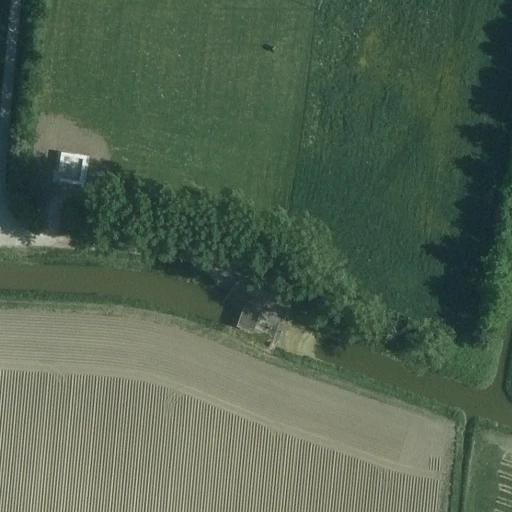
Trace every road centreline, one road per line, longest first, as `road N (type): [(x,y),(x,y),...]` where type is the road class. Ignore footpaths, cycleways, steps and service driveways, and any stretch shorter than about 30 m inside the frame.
road 1 (unclassified): [(16,0),(0,212)]
road 2 (unclassified): [(0,220),(14,236),(190,258)]
